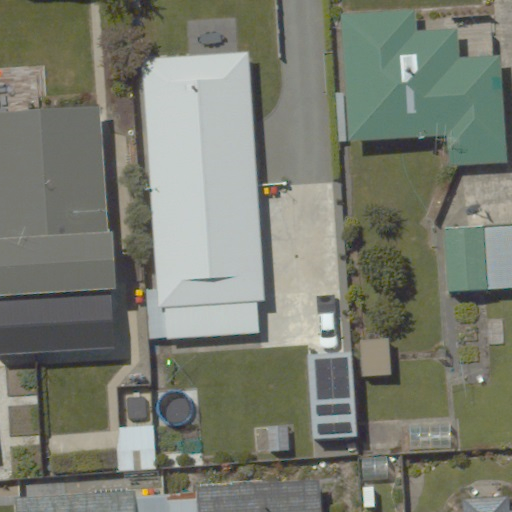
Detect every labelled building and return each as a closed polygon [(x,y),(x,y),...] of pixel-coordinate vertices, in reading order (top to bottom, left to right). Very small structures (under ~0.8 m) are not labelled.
[(419,0),(352,0),(338,1),(346,133),(448,127),(450,159),(503,156),(495,21),(421,26),(419,0)] [(263,300),(245,44),(138,52),(156,307),(263,300)] [(100,220),(93,97),(0,101),(0,293),(116,287),(112,219),(100,220)] [(441,292),(511,288),(511,218),(437,223),(441,292)] [(45,304),(0,305),(0,347),(46,346),(45,304)] [(357,333),(358,374),(389,374),(388,332),(357,333)] [(354,346),(305,347),(307,436),(356,435),(354,346)] [(319,511),(319,482),(14,490),(14,511),(319,511)]
